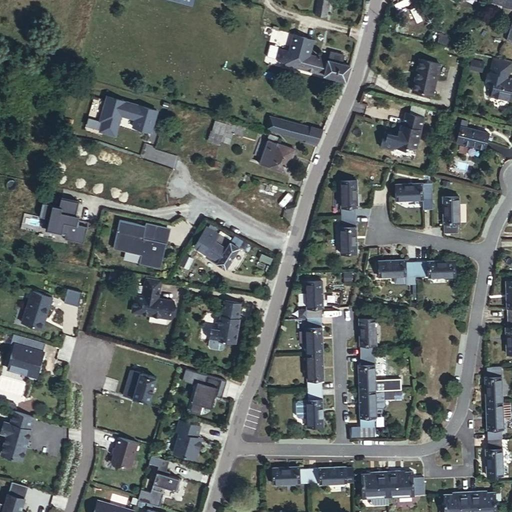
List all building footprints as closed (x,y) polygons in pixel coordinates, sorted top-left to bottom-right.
[(323,0),(312,0),(310,15),(320,17),(323,0)] [(511,0),(457,0),(457,1),(467,4),(468,1),(479,4),(480,1),(493,5),(493,7),(503,9),(503,12),(511,14),(511,11),(511,0)] [(339,80),(345,65),(336,63),(338,55),(325,52),(323,60),(303,55),(307,39),(288,34),(284,51),(275,49),(272,50),(270,58),(272,61),(281,63),(280,64),(339,80)] [(440,66),(420,59),(410,91),(430,96),(440,66)] [(488,64),(485,74),(483,76),(480,85),(482,88),(487,89),(485,99),(502,103),(503,100),(511,102),(511,82),(507,82),(507,83),(501,81),(504,68),(488,64)] [(471,65),(469,72),(478,74),(480,67),(471,65)] [(99,120),(88,117),(85,129),(116,137),(122,115),(137,119),(134,127),(152,132),(159,110),(106,95),(99,120)] [(312,150),(319,133),(275,121),(275,115),(268,114),(267,119),(264,117),(260,130),(300,141),(298,147),(312,150)] [(402,114),(399,127),(395,127),(393,136),(382,133),(379,134),(376,146),(387,149),(390,148),(401,150),(401,149),(410,151),(419,118),(402,114)] [(224,135),(232,137),(236,126),(215,119),(208,140),(221,144),(224,135)] [(455,145),(461,127),(459,127),(457,128),(452,140),(451,144),(455,145)] [(486,135),(461,127),(455,145),(481,152),(486,135)] [(288,154),(272,146),(260,170),(277,177),(288,154)] [(344,185),(345,212),(359,210),(364,211),(363,184),(344,185)] [(434,199),(432,184),(402,185),(398,185),(399,203),(425,201),(426,209),(433,209),(434,199)] [(62,197),(76,199),(77,191),(63,189),(62,197)] [(158,199),(144,192),(141,196),(155,204),(158,199)] [(444,195),(445,221),(461,221),(463,220),(462,195),(444,195)] [(60,205),(52,204),(47,229),(67,233),(66,237),(66,240),(83,243),(86,226),(76,224),(78,215),(76,215),(79,201),(61,198),(60,205)] [(345,212),(345,220),(360,220),(359,210),(345,212)] [(146,226),(119,220),(113,247),(141,254),(139,264),(160,269),(166,243),(170,227),(147,221),(146,226)] [(360,220),(345,220),(347,259),(362,258),(360,220)] [(461,221),(445,221),(446,232),(461,231),(461,221)] [(224,273),(238,248),(211,233),(201,250),(208,254),(214,258),(211,265),(224,273)] [(414,276),(414,262),(413,259),(387,260),(389,277),(414,276)] [(458,261),(434,262),(434,276),(435,278),(458,276),(458,261)] [(423,276),(422,262),(414,262),(414,276),(423,276)] [(434,262),(422,262),(423,276),(434,276),(434,262)] [(123,273),(114,271),(112,285),(120,286),(123,273)] [(163,281),(148,278),(143,299),(135,297),(132,315),(171,323),(174,305),(159,302),(163,281)] [(313,286),(314,322),(327,321),(327,315),(330,314),(329,285),(313,286)] [(34,295),(24,326),(43,332),(47,317),(50,318),(55,301),(34,295)] [(243,323),(246,308),(230,305),(227,319),(225,319),(222,335),(215,334),(213,346),(214,346),(213,353),(214,355),(225,357),(227,355),(228,348),(242,351),(247,324),(243,323)] [(369,320),(370,349),(386,347),(390,347),(389,319),(369,320)] [(311,333),(311,358),(329,358),(327,321),(314,322),(315,333),(311,333)] [(48,346),(18,337),(15,346),(19,347),(11,372),(39,380),(47,356),(45,355),(48,346)] [(370,349),(370,358),(386,357),(386,347),(370,349)] [(386,357),(370,358),(371,368),(367,368),(367,394),(396,393),(408,393),(407,382),(396,382),(396,384),(387,384),(386,357)] [(311,358),(312,395),(330,395),(329,358),(311,358)] [(494,403),(511,402),(508,363),(493,363),(495,376),(493,376),(494,403)] [(161,383),(137,376),(130,396),(154,404),(161,383)] [(225,383),(209,378),(206,387),(220,391),(222,392),(225,383)] [(206,387),(200,385),(194,406),(214,412),(220,391),(206,387)] [(368,428),(388,428),(388,410),(394,410),(397,408),(396,393),(367,394),(368,428)] [(312,422),(312,431),(331,430),(330,395),(312,395),(312,405),(304,405),(302,407),(302,420),(304,422),(312,422)] [(511,426),(511,409),(511,402),(494,403),(497,437),(511,436),(511,426)] [(36,421),(17,415),(13,427),(7,425),(4,437),(9,439),(4,458),(24,464),(34,434),(32,433),(36,421)] [(181,437),(175,457),(195,463),(198,461),(204,442),(199,441),(202,430),(182,424),(178,436),(181,437)] [(368,428),(359,429),(359,438),(389,437),(388,428),(368,428)] [(511,472),(511,451),(511,436),(497,437),(499,475),(511,472)] [(115,468),(132,473),(140,446),(122,441),(120,448),(118,447),(113,465),(115,468)] [(170,472),(172,465),(163,463),(161,470),(170,472)] [(312,485),(312,469),(276,469),(275,485),(312,485)] [(347,469),(312,469),(312,485),(347,485),(348,484),(347,470),(347,469)] [(180,495),(184,483),(168,478),(170,472),(161,470),(154,494),(166,497),(168,492),(180,495)] [(357,470),(347,470),(348,484),(358,484),(357,470)] [(390,499),(390,471),(377,471),(377,474),(365,474),(365,499),(374,499),(374,505),(376,507),(390,507),(390,499)] [(403,471),(390,471),(390,499),(416,499),(417,474),(403,474),(403,471)] [(0,506),(0,511),(23,511),(30,490),(13,485),(8,505),(9,505),(8,509),(0,506)] [(449,511),(474,511),(475,492),(462,492),(462,496),(450,496),(449,511)] [(475,492),(474,511),(502,511),(502,495),(489,496),(488,492),(475,492)] [(96,511),(130,511),(100,503),(96,511)]
